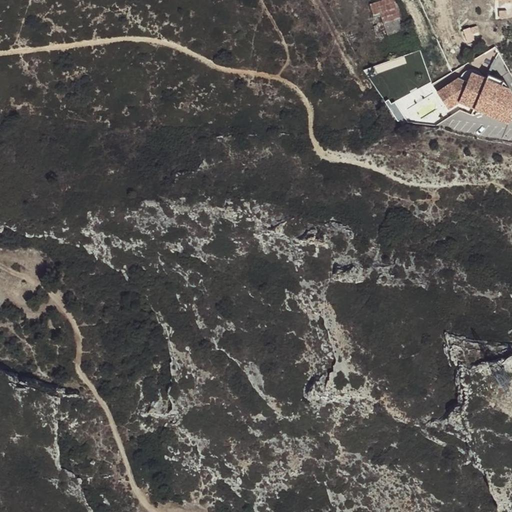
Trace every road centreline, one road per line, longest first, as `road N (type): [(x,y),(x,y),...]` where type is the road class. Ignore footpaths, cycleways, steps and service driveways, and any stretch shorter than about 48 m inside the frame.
road 1 (track): [(0,51),(161,39),(309,95),(312,140),(323,157),(427,181),(478,179),(511,166)]
road 2 (track): [(0,264),(70,308),(80,378),(114,427),(144,503),(163,511)]
